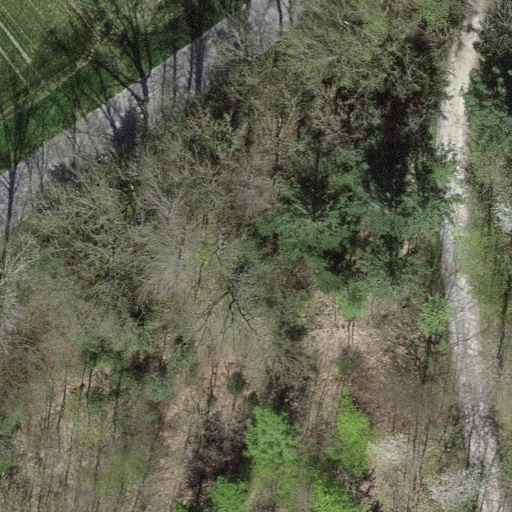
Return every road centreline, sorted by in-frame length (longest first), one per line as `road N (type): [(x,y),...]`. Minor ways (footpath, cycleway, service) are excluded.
road 1 (track): [(475,0),(453,92),(452,190),(458,295),(493,511)]
road 2 (tertiary): [(279,0),(0,203)]
